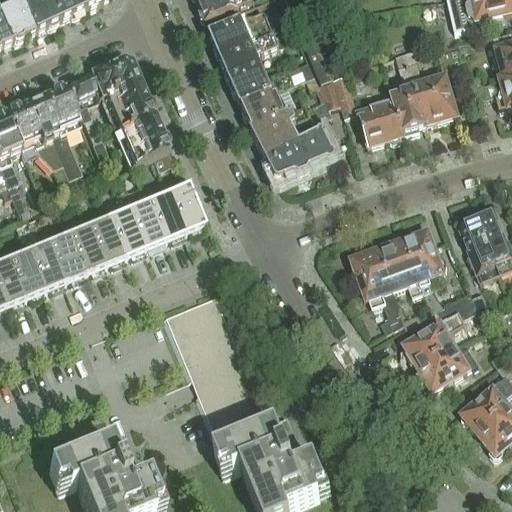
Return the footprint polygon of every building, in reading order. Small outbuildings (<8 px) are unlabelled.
[(13,23),(0,29),(11,53),(34,42),(16,0),(0,0),(8,18),(10,17),(13,23)] [(29,0),(16,0),(34,42),(59,31),(46,0),(45,0),(44,0),(33,0),(30,2),(29,0)] [(46,0),(59,31),(103,11),(105,4),(103,0),(46,0)] [(194,6),(196,10),(218,0),(188,0),(190,4),(194,6)] [(218,0),(196,10),(199,19),(198,23),(200,28),(204,30),(205,33),(238,20),(232,7),(249,0),(218,0)] [(455,39),(478,34),(477,29),(511,21),(511,0),(477,0),(447,7),(449,15),(455,39)] [(261,20),(208,44),(213,55),(212,58),(215,64),(218,65),(220,69),(278,43),(277,41),(271,29),(287,22),(283,13),(262,21),(261,20)] [(0,57),(11,53),(0,29),(0,28),(0,57)] [(278,43),(220,69),(224,78),(223,80),(226,88),(228,88),(230,93),(261,79),(254,64),(260,62),(261,63),(277,56),(287,51),(285,47),(295,43),(293,37),(278,43)] [(511,37),(492,42),(496,59),(497,62),(494,66),(496,73),(501,75),(504,87),(504,88),(511,85),(511,37)] [(467,94),(456,44),(436,48),(443,77),(447,76),(451,78),(454,81),(455,86),(455,92),(455,97),(467,94)] [(316,49),(304,55),(321,91),(332,86),(316,49)] [(461,62),(474,58),(472,50),(459,53),(461,62)] [(413,57),(402,60),(425,135),(455,126),(449,106),(453,104),(447,84),(429,90),(428,85),(422,87),(413,57)] [(392,110),(402,146),(419,141),(418,137),(425,135),(402,60),(395,63),(405,97),(391,101),(393,109),(392,110)] [(373,71),(370,64),(362,66),(365,74),(373,71)] [(98,108),(100,107),(139,90),(129,69),(124,67),(70,92),(68,95),(75,110),(94,100),(98,108)] [(231,94),(230,95),(233,102),(235,102),(242,115),(276,100),(293,92),(313,84),(307,71),(288,79),(269,87),(274,97),(270,99),(261,79),(230,93),(231,94)] [(346,82),(332,86),(337,103),(351,99),(346,82)] [(306,89),(311,100),(318,97),(317,93),(313,85),(306,89)] [(484,93),(482,85),(471,87),(477,109),(494,105),(491,92),(484,93)] [(511,85),(504,88),(504,87),(500,88),(504,101),(495,103),(500,120),(508,117),(508,118),(511,117),(511,85)] [(321,91),(317,93),(318,97),(324,108),(328,117),(340,113),(337,103),(332,86),(321,91)] [(100,107),(116,141),(154,124),(153,122),(154,119),(151,112),(148,111),(139,90),(100,107)] [(64,141),(80,134),(63,97),(58,100),(55,99),(51,101),(49,104),(34,110),(61,175),(67,187),(81,181),(64,141)] [(243,118),(242,121),(244,127),(248,128),(253,139),(287,123),(276,100),(242,115),(243,118)] [(324,108),(314,113),(321,128),(331,124),(328,117),(324,108)] [(61,175),(34,110),(17,117),(14,117),(9,119),(7,122),(6,122),(21,160),(25,169),(37,164),(51,178),(54,177),(61,175)] [(402,146),(392,110),(357,120),(368,156),(389,150),(393,152),(400,150),(402,146)] [(101,147),(86,113),(78,116),(99,166),(108,163),(104,153),(114,149),(111,142),(101,147)] [(253,139),(251,139),(269,176),(284,169),(281,163),(301,153),(292,136),(296,132),(309,127),(316,129),(317,131),(321,128),(314,113),(287,124),(253,139)] [(8,166),(21,160),(6,122),(2,124),(0,123),(0,180),(7,196),(12,193),(20,190),(15,178),(10,179),(7,169),(9,169),(8,166)] [(164,146),(154,124),(116,141),(132,176),(153,166),(168,159),(170,158),(168,155),(170,153),(167,147),(164,146)] [(284,169),(269,176),(274,186),(281,189),(295,183),(299,185),(309,181),(310,177),(333,168),(333,166),(322,143),(301,153),(281,163),(284,169)] [(174,171),(168,159),(153,166),(158,178),(174,171)] [(25,217),(15,193),(8,196),(18,220),(25,217)] [(205,237),(200,227),(187,195),(167,203),(184,245),(205,237)] [(7,196),(0,198),(0,201),(4,208),(11,205),(7,196)] [(184,245),(167,203),(147,212),(164,253),(184,245)] [(164,253),(147,212),(127,220),(144,262),(164,253)] [(144,262),(127,220),(107,228),(124,270),(144,262)] [(494,224),(478,230),(499,282),(511,277),(511,257),(508,250),(505,251),(494,224)] [(104,278),(124,270),(107,228),(87,236),(104,278)] [(478,290),(499,282),(478,230),(461,237),(471,263),(468,264),(478,290)] [(84,286),(104,278),(87,236),(67,245),(84,286)] [(415,246),(403,250),(422,303),(424,302),(430,320),(442,316),(437,304),(432,305),(430,299),(434,298),(431,289),(429,285),(441,281),(426,239),(414,243),(415,246)] [(64,295),(84,286),(67,245),(46,253),(64,295)] [(382,257),(377,259),(391,298),(409,292),(410,296),(414,306),(422,303),(403,250),(392,254),(389,252),(383,254),(382,257)] [(44,303),(64,295),(46,253),(26,261),(44,303)] [(404,333),(391,298),(377,259),(351,268),(351,275),(353,281),(357,283),(366,308),(369,307),(372,315),(383,311),(389,327),(380,331),(386,341),(404,333)] [(24,311),(44,303),(26,261),(7,269),(24,311)] [(0,310),(4,319),(24,311),(7,269),(0,272),(0,310)] [(219,301),(161,325),(162,325),(217,458),(274,435),(218,302),(219,301)] [(493,325),(483,301),(473,305),(482,329),(493,325)] [(416,379),(419,378),(452,357),(445,345),(450,340),(447,335),(477,319),(472,305),(469,306),(425,326),(433,338),(417,347),(418,348),(402,358),(416,379)] [(421,329),(418,322),(403,327),(406,335),(421,329)] [(452,357),(419,378),(433,399),(466,380),(468,383),(478,377),(468,359),(456,365),(452,357)] [(502,360),(491,367),(497,376),(508,368),(502,360)] [(460,424),(460,427),(463,431),(464,429),(477,445),(511,415),(511,392),(509,388),(511,385),(511,365),(508,368),(497,376),(505,385),(490,396),(492,399),(465,421),(464,420),(460,424)] [(275,386),(286,381),(282,370),(271,375),(275,386)] [(511,415),(477,445),(491,461),(490,463),(493,467),(498,468),(503,464),(501,462),(511,452),(511,415)] [(286,458),(276,434),(274,435),(217,458),(214,460),(225,485),(241,478),(254,511),(305,511),(319,506),(318,498),(326,495),(314,467),(305,470),(299,453),(286,458)] [(154,511),(160,510),(148,482),(140,485),(133,468),(120,473),(110,449),(48,475),(59,500),(75,494),(82,511),(154,511)]
